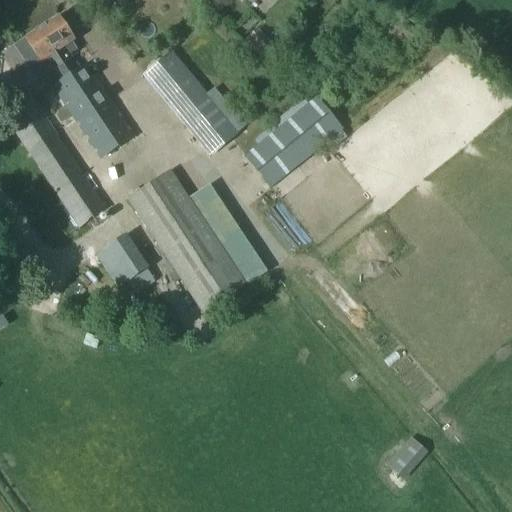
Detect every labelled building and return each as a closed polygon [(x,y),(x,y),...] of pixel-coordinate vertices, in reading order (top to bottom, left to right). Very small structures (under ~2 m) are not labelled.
[(34,69),(52,58),(56,65),(51,68),(61,83),(52,89),(99,162),(133,140),(86,67),(77,73),(67,59),(76,53),(71,45),(74,44),(58,20),(18,46),(34,69)] [(245,129),(217,96),(209,102),(170,56),(144,79),(210,159),(245,129)] [(78,232),(106,214),(29,96),(1,115),(78,232)] [(316,101),(245,157),(270,193),(341,133),(316,101)] [(126,202),(202,317),(247,289),(170,173),(126,202)] [(95,258),(117,292),(148,271),(126,237),(95,258)] [(386,468),(404,484),(428,456),(411,440),(386,468)]
